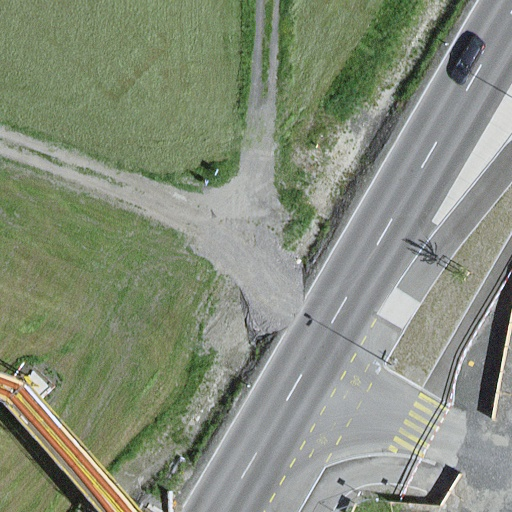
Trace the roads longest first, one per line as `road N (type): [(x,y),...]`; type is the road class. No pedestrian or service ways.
road 1 (secondary): [(223,511),(511,10)]
road 2 (track): [(0,148),(243,234)]
road 3 (track): [(243,234),(277,0)]
road 4 (track): [(320,337),(243,234)]
